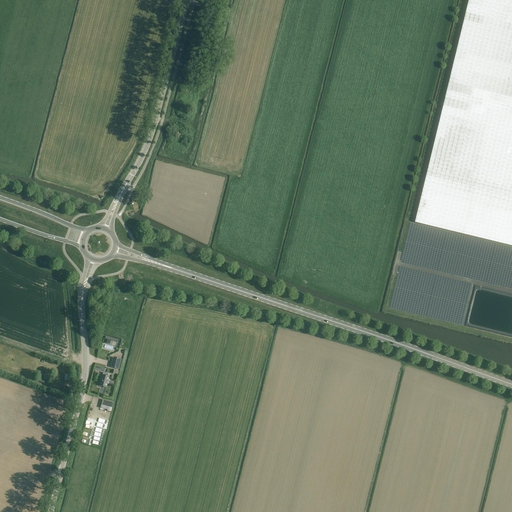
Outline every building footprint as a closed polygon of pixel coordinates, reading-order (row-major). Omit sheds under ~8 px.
[(511,0),(469,0),(444,107),(415,225),(511,247),(511,0)] [(114,358),(111,368),(118,370),(121,360),(114,358)] [(43,379),(44,379),(49,381),(51,372),(45,370),(43,379)] [(102,376),(99,386),(106,388),(107,384),(108,384),(109,380),(108,380),(109,378),(105,377),(106,374),(103,373),(102,376)] [(113,403),(102,400),(101,406),(112,408),(113,403)]
